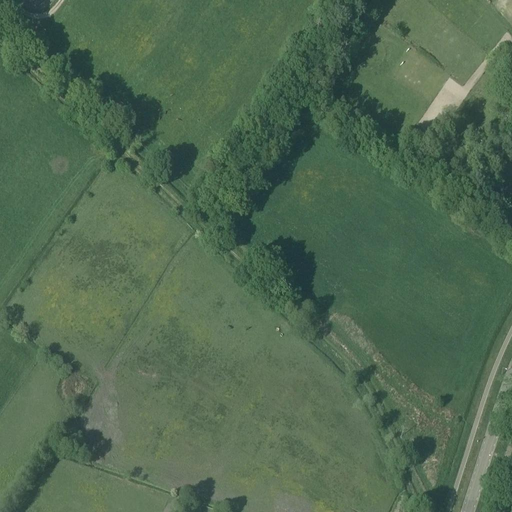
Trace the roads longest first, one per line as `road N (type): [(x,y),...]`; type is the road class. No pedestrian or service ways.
road 1 (track): [(425,511),(365,385),(0,37)]
road 2 (secondary): [(466,511),(511,373)]
